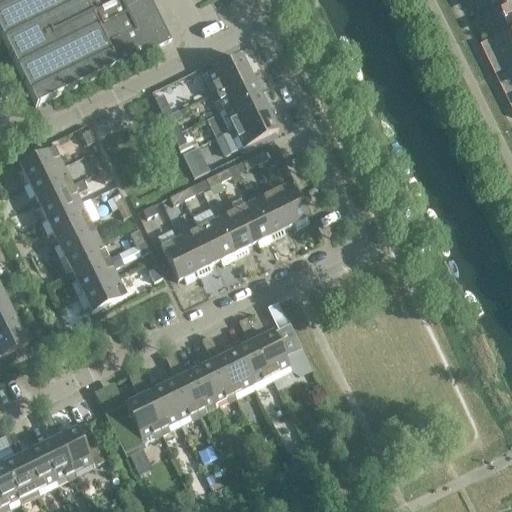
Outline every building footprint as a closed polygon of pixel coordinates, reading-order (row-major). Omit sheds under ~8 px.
[(125,0),(4,0),(0,2),(0,44),(34,113),(54,104),(152,56),(170,47),(146,0),(126,0),(125,0)] [(511,0),(501,0),(508,14),(511,13),(511,16),(511,30),(480,46),(511,111),(511,0)] [(200,79),(210,98),(249,78),(240,59),(200,79)] [(258,97),(249,78),(210,98),(219,116),(258,97)] [(267,115),(258,97),(219,116),(228,135),(267,115)] [(162,98),(154,102),(159,113),(167,109),(162,98)] [(276,134),(267,115),(228,135),(237,154),(276,134)] [(175,124),(167,128),(172,139),(180,135),(175,124)] [(94,145),(89,134),(80,138),(86,149),(94,145)] [(186,146),(180,135),(172,139),(177,150),(186,146)] [(16,177),(23,190),(62,170),(53,151),(18,168),(21,174),(16,177)] [(267,162),(263,154),(252,160),(256,168),(267,162)] [(107,171),(102,160),(93,164),(99,175),(107,171)] [(256,168),(252,160),(241,165),(245,173),(256,168)] [(193,161),(185,165),(190,176),(199,172),(193,161)] [(71,189),(62,170),(23,190),(29,203),(34,200),(36,206),(71,189)] [(112,182),(107,171),(99,175),(104,186),(112,182)] [(231,180),(227,172),(216,177),(220,186),(231,180)] [(220,186),(216,177),(205,183),(209,191),(220,186)] [(82,183),(71,189),(36,206),(39,211),(34,213),(41,226),(80,207),(75,198),(86,192),(82,183)] [(289,186),(270,195),(287,230),(292,228),(294,232),(308,226),(296,201),(289,186)] [(194,198),(190,190),(179,195),(183,204),(194,198)] [(183,204),(179,195),(168,201),(172,209),(183,204)] [(287,230),(270,195),(252,204),(271,244),(284,238),(282,233),(287,230)] [(125,208),(119,197),(111,201),(117,212),(125,208)] [(271,244),(252,204),(233,213),(250,248),(256,246),(258,250),(271,244)] [(89,225),(80,207),(41,226),(47,239),(52,237),(54,242),(89,225)] [(130,219),(125,208),(117,212),(122,223),(130,219)] [(157,217),(153,208),(142,214),(146,222),(157,217)] [(250,248),(233,213),(215,222),(234,262),(247,255),(245,251),(250,248)] [(234,262),(215,222),(197,231),(214,266),(219,264),(221,268),(234,262)] [(98,244),(89,225),(54,242),(57,248),(52,250),(59,263),(98,244)] [(214,266),(197,231),(178,240),(198,280),(211,273),(208,269),(214,266)] [(143,244),(137,233),(129,237),(135,248),(143,244)] [(198,280),(178,240),(159,250),(176,284),(182,281),(185,286),(198,280)] [(107,262),(98,244),(59,263),(65,276),(70,274),(72,279),(107,262)] [(148,255),(143,244),(135,248),(140,259),(148,255)] [(116,280),(107,262),(72,279),(75,284),(70,286),(76,299),(116,280)] [(161,282),(156,270),(147,275),(153,286),(161,282)] [(125,299),(116,280),(76,299),(83,313),(88,310),(91,316),(125,299)] [(0,314),(8,310),(0,293),(0,314)] [(0,337),(17,329),(8,310),(0,314),(0,337)] [(251,332),(246,321),(237,325),(243,336),(251,332)] [(256,343),(251,332),(243,336),(248,347),(252,345),(271,384),(290,375),(284,360),(288,358),(298,380),(311,373),(288,327),(256,343)] [(0,360),(27,348),(17,329),(0,337),(0,360)] [(214,350),(209,339),(201,343),(206,354),(214,350)] [(252,345),(248,347),(234,354),(253,393),(271,384),(252,345)] [(220,361),(214,350),(206,354),(211,365),(215,363),(235,402),(253,393),(234,354),(220,361)] [(178,368),(172,357),(164,361),(169,372),(178,368)] [(215,363),(211,365),(197,372),(216,411),(235,402),(215,363)] [(183,379),(178,368),(169,372),(175,383),(179,381),(198,420),(216,411),(197,372),(183,379)] [(141,386),(136,375),(127,379),(133,390),(141,386)] [(179,381),(175,383),(160,390),(180,429),(198,420),(179,381)] [(146,396),(141,386),(133,390),(138,401),(142,399),(161,438),(180,429),(160,390),(146,396)] [(142,399),(138,401),(112,413),(131,451),(141,445),(142,447),(161,438),(142,399)] [(54,428),(49,417),(41,422),(46,433),(54,428)] [(60,439),(54,428),(46,433),(51,443),(55,441),(75,481),(94,471),(93,469),(104,464),(85,426),(60,439)] [(18,446),(12,435),(4,440),(9,451),(18,446)] [(55,441),(51,443),(37,450),(56,490),(75,481),(55,441)] [(23,457),(18,446),(9,451),(15,461),(19,459),(38,499),(56,490),(37,450),(23,457)] [(19,459),(15,461),(1,468),(20,508),(38,499),(19,459)] [(0,468),(0,511),(10,511),(20,508),(1,468),(0,468)]
